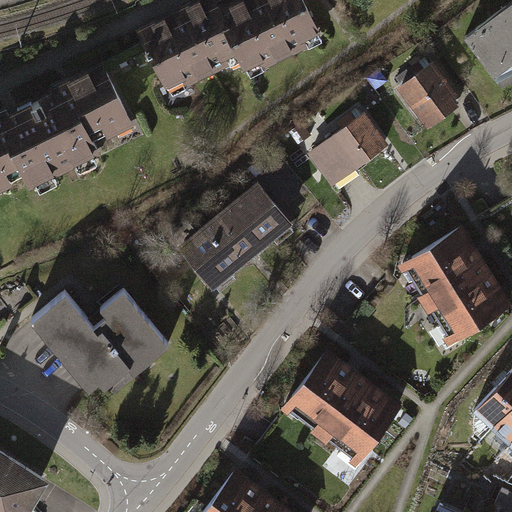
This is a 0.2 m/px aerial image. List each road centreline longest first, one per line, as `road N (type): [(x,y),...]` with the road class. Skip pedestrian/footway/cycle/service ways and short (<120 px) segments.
road 1 (residential): [(511,126),(415,186),(349,242),(146,498)]
road 2 (residential): [(146,498),(0,389)]
